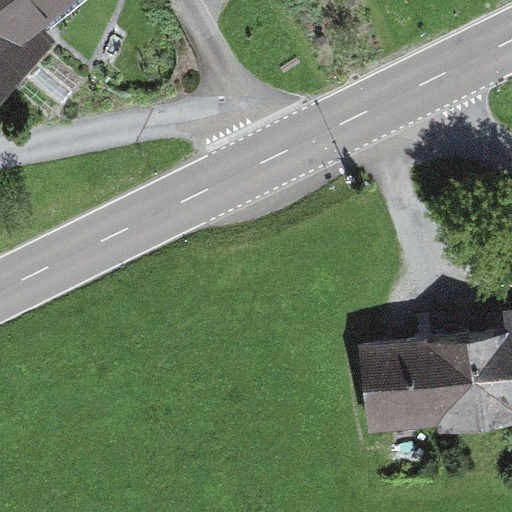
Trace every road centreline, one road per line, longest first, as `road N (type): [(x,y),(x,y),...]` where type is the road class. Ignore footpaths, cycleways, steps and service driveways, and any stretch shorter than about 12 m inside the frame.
road 1 (secondary): [(511,42),(0,290)]
road 2 (track): [(0,157),(176,123),(270,159),(184,0)]
